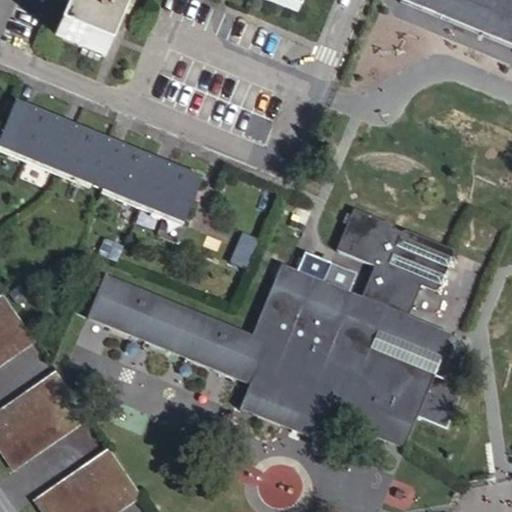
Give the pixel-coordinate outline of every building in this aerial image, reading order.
[(68,0),(53,36),(104,58),(128,0),(68,0)] [(267,0),(299,13),(303,0),(267,0)] [(511,0),(403,0),(511,46),(511,0)] [(0,139),(0,146),(183,223),(201,180),(15,103),(0,139)] [(380,299),(377,304),(408,317),(420,289),(431,293),(440,290),(453,258),(451,252),(408,235),(407,233),(399,236),(392,233),(394,228),(354,211),(335,253),(373,269),(363,292),(380,299)] [(350,292),(324,282),(282,264),(251,336),(105,275),(86,319),(249,387),(239,411),(314,443),(324,418),(403,452),(434,378),(369,351),(336,336),(354,294),(350,292)] [(324,282),(350,292),(358,275),(331,264),(324,282)] [(363,292),(361,297),(377,304),(380,299),(363,292)] [(336,336),(369,351),(378,332),(442,360),(452,336),(408,317),(377,304),(361,297),(354,294),(336,336)] [(0,367),(37,342),(5,295),(0,298),(0,367)] [(0,447),(16,471),(91,420),(59,373),(0,414),(0,447)] [(43,511),(121,511),(144,497),(111,449),(37,501),(43,511)]
